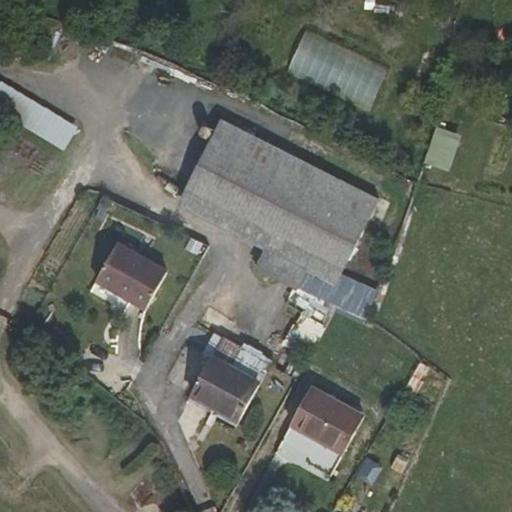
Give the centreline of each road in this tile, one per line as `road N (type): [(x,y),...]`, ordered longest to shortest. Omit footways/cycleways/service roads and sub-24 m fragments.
road 1 (track): [(0,307),(30,243),(108,125),(102,96),(71,77)]
road 2 (track): [(126,511),(0,380)]
